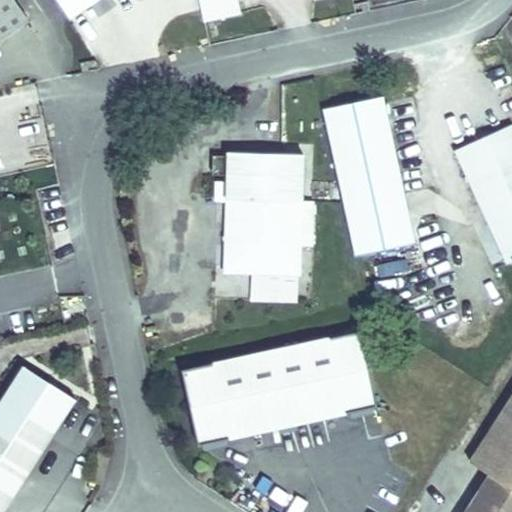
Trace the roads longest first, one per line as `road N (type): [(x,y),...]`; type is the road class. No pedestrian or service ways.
road 1 (unclassified): [(488,0),(460,19),(168,88),(125,121),(101,161),(94,208),(153,495)]
road 2 (unknown): [(117,317),(0,351)]
